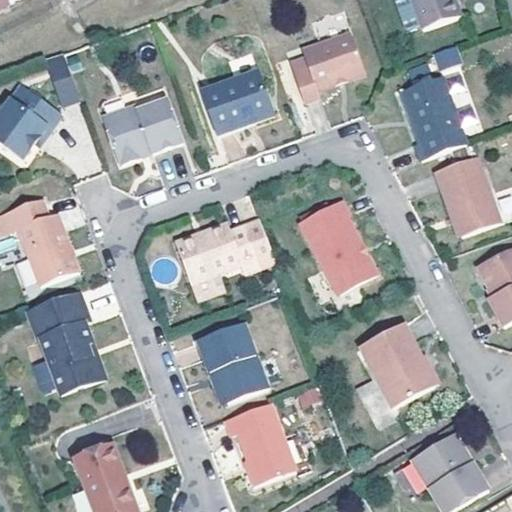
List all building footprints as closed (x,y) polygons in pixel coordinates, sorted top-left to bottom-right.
[(0,0),(0,11),(19,0),(0,0)] [(454,0),(411,0),(424,32),(462,18),(454,0)] [(351,35),(302,53),(305,60),(291,65),(305,105),(321,100),(318,92),(366,75),(351,35)] [(454,50),(436,56),(441,71),(459,64),(454,50)] [(60,107),(79,101),(65,53),(45,58),(60,107)] [(258,74),(201,95),(220,138),(257,125),(255,121),(273,114),(258,74)] [(417,147),(422,162),(467,147),(443,80),(405,93),(424,144),(417,147)] [(20,85),(0,112),(0,144),(20,159),(33,142),(43,128),(47,131),(59,114),(20,85)] [(137,108),(103,121),(122,167),(142,160),(140,155),(151,150),(153,156),(184,145),(169,103),(139,114),(137,108)] [(37,144),(47,131),(43,128),(33,142),(37,144)] [(142,160),(153,156),(151,150),(140,155),(142,160)] [(478,159),(437,174),(451,218),(454,219),(462,239),(500,224),(478,159)] [(41,200),(3,214),(10,233),(20,230),(41,289),(80,274),(58,216),(48,220),(41,200)] [(343,205),(301,226),(339,297),(378,277),(348,220),(350,218),(343,205)] [(227,226),(178,245),(193,286),(195,285),(219,275),(241,267),(245,275),(276,263),(261,222),(229,233),(227,226)] [(511,253),(479,269),(490,291),(497,288),(501,296),(494,299),(490,301),(505,329),(511,325),(511,253)] [(28,259),(15,263),(24,286),(36,281),(28,259)] [(219,275),(195,285),(202,303),(226,292),(219,275)] [(490,291),(494,299),(501,296),(497,288),(490,291)] [(91,325),(79,295),(28,313),(40,344),(37,346),(57,398),(106,380),(98,356),(95,357),(90,347),(93,343),(86,326),(91,325)] [(245,325),(198,343),(210,375),(216,372),(229,406),(269,390),(245,325)] [(362,349),(395,411),(435,390),(419,363),(422,361),(405,328),(362,349)] [(419,363),(435,390),(439,387),(425,360),(422,361),(419,363)] [(223,408),(229,406),(216,372),(210,375),(223,408)] [(380,401),(370,381),(355,388),(365,408),(380,401)] [(315,387),(296,396),(301,409),(321,400),(315,387)] [(271,406),(226,422),(233,437),(239,436),(249,461),(259,487),(296,472),(271,406)] [(469,467),(473,465),(457,436),(452,439),(469,467)] [(469,467),(452,439),(413,462),(443,511),(456,511),(488,492),(473,465),(469,467)] [(137,511),(113,446),(75,460),(94,511),(137,511)] [(259,487),(249,461),(245,463),(254,489),(259,487)]
